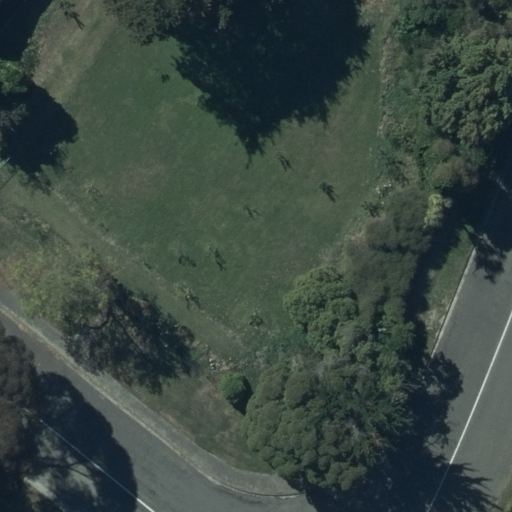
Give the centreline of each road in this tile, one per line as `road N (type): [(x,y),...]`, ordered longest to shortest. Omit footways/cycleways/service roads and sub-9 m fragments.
road 1 (residential): [(424,511),(511,311)]
road 2 (residential): [(0,387),(150,511)]
